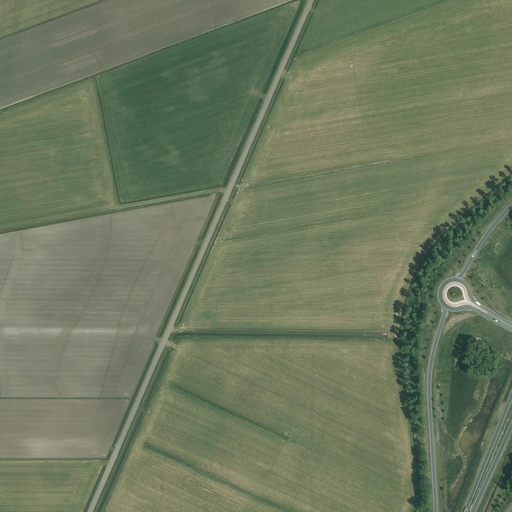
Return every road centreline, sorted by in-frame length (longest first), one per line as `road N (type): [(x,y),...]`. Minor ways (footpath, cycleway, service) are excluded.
road 1 (unclassified): [(89,511),(310,0)]
road 2 (trunk): [(444,306),(428,379),(435,511)]
road 3 (trunk): [(511,393),(464,511)]
